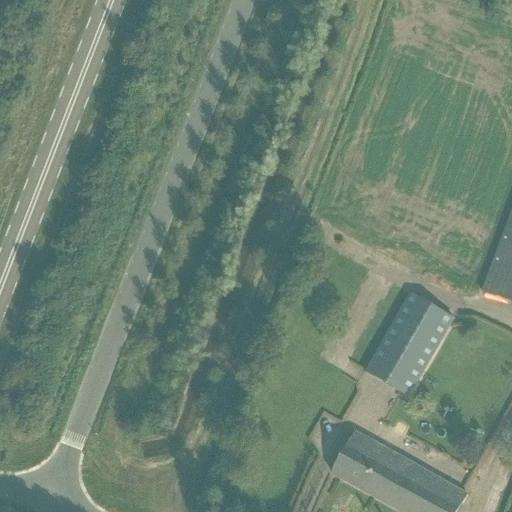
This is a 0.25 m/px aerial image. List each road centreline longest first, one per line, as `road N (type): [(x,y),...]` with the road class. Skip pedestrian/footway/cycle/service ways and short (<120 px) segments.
road 1 (tertiary): [(45,505),(247,0)]
road 2 (primary): [(0,281),(106,0)]
